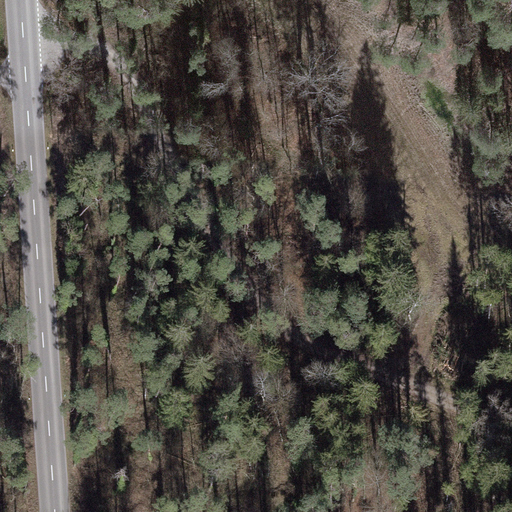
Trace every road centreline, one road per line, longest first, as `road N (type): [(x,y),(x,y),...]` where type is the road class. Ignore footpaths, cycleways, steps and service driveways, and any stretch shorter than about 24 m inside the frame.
road 1 (track): [(511,428),(249,300),(123,68),(95,45),(25,47)]
road 2 (tertiary): [(56,511),(21,0)]
